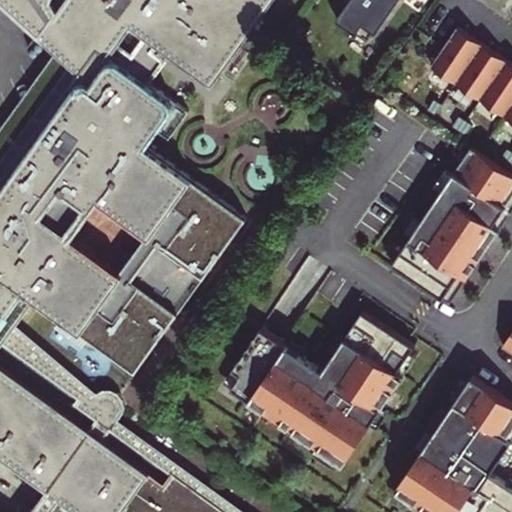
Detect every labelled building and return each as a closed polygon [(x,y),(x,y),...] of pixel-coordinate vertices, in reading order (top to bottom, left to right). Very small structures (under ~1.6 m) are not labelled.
[(216,82),(273,0),(8,0),(62,46),(0,133),(0,511),(258,511),(127,420),(100,399),(20,324),(41,296),(68,315),(60,325),(88,344),(94,335),(142,369),(252,214),(151,142),(163,129),(175,137),(192,108),(152,78),(173,50),(216,82)] [(359,24),(372,33),(395,0),(346,0),(339,10),(352,19),(351,21),(358,26),(359,24)] [(482,39),(458,22),(432,62),(456,78),(482,39)] [(506,55),(482,39),(456,78),(481,94),(506,55)] [(511,100),(511,58),(506,55),(481,94),(505,111),(511,100)] [(511,168),(472,142),(394,262),(439,292),(446,295),(462,269),(469,274),(502,223),(496,219),(511,193),(511,168)] [(409,337),(364,308),(325,367),(261,326),(234,369),(241,374),(233,387),(348,461),(406,372),(400,368),(417,342),(409,337)] [(511,511),(511,483),(493,471),(511,443),(511,435),(510,434),(511,431),(511,398),(475,373),(398,488),(434,511),(511,511)]
